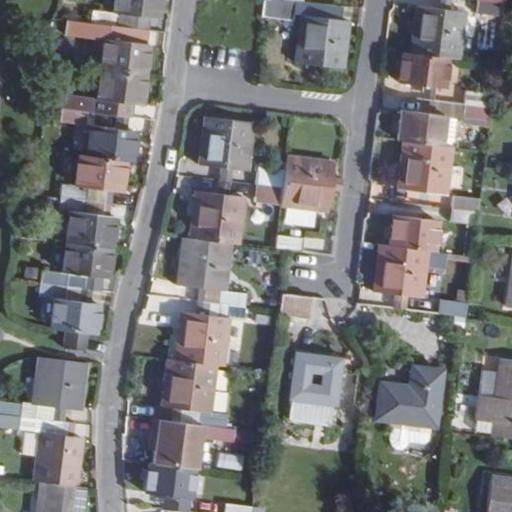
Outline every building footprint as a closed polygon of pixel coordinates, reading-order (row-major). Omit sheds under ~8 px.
[(139,17),(158,19),(159,0),(115,0),(114,14),(91,12),(90,23),(118,26),(137,29),(139,17)] [(263,0),(262,18),(296,22),(297,16),(298,3),(283,1),(275,0),(263,0)] [(503,18),(505,4),(479,0),(476,15),(503,18)] [(340,21),(342,8),(302,3),(298,3),(297,16),(302,16),(340,21)] [(463,13),(418,7),(412,56),(446,61),(457,63),(463,13)] [(344,69),(349,22),(340,21),(302,16),(297,64),(344,69)] [(103,39),(100,69),(144,75),(147,45),(142,44),(116,40),(118,26),(90,23),(88,37),(103,39)] [(142,44),(143,30),(137,29),(118,26),(116,40),(142,44)] [(399,84),(441,90),(446,61),(412,56),(402,55),(399,84)] [(64,96),(63,109),(87,112),(130,118),(132,105),(140,105),(144,75),(100,69),(96,101),(64,96)] [(493,97),(468,94),(466,106),(491,109),(493,97)] [(464,119),(466,106),(426,101),(424,114),(444,116),(441,147),(453,148),(456,118),(464,119)] [(466,106),(464,119),(489,122),(491,109),(466,106)] [(85,126),(87,112),(63,109),(61,122),(85,126)] [(441,147),(444,116),(424,114),(401,111),(397,141),(403,142),(441,147)] [(200,164),(246,170),(252,122),(206,117),(200,164)] [(135,132),(91,127),(87,156),(123,161),(131,162),(135,132)] [(453,148),(441,147),(403,142),(396,190),(446,196),(453,148)] [(76,187),(62,185),(61,197),(100,202),(102,190),(113,191),(119,192),(123,161),(87,156),(80,155),(76,187)] [(285,170),(283,188),(281,206),(329,212),(334,164),(286,159),(285,170)] [(257,185),(283,188),(285,170),(259,167),(257,185)] [(281,206),(283,188),(257,185),(256,203),(281,206)] [(100,202),(112,203),(113,191),(102,190),(100,202)] [(191,238),(230,243),(238,244),(243,196),(197,191),(191,238)] [(59,211),(70,213),(66,244),(110,249),(114,218),(110,218),(98,217),(100,202),(61,197),(59,211)] [(479,200),(454,197),(452,209),(478,213),(479,200)] [(98,217),(110,218),(112,203),(100,202),(98,217)] [(287,207),(285,222),(316,227),(318,212),(287,207)] [(452,209),(450,222),(476,226),(478,213),(452,209)] [(436,220),(392,215),(389,245),(427,250),(433,250),(436,220)] [(276,249),(288,250),(303,252),(305,239),(277,236),(276,249)] [(218,291),(217,303),(245,306),(246,294),(224,291),(230,243),(191,238),(183,238),(176,285),(218,291)] [(422,296),(427,250),(389,245),(380,243),(375,290),(422,296)] [(86,277),(106,279),(110,249),(66,244),(62,274),(41,272),(39,284),(67,287),(85,289),(86,277)] [(53,300),(50,329),(68,331),(87,334),(95,335),(99,305),(90,304),(65,302),(67,287),(39,284),(37,298),(53,300)] [(90,304),(92,291),(85,289),(67,287),(65,302),(90,304)] [(279,315),(279,316),(309,320),(313,298),(282,294),(280,310),(279,315)] [(439,315),(464,318),(466,302),(441,299),(439,315)] [(215,317),(181,313),(176,360),(213,365),(223,365),(228,318),(244,320),(245,306),(217,303),(215,317)] [(84,351),(87,334),(68,331),(65,348),(84,351)] [(343,360),(295,353),(288,403),(291,403),(289,424),(330,430),(333,408),(337,409),(343,360)] [(40,358),(35,404),(0,400),(0,413),(64,420),(64,408),(80,410),(85,363),(40,358)] [(511,359),(500,358),(498,372),(495,397),(478,396),(475,421),(492,423),(491,436),(511,439),(511,359)] [(225,414),(208,412),(213,365),(176,360),(167,359),(161,407),(176,408),(196,411),(194,424),(224,427),(225,414)] [(406,404),(377,401),(374,421),(392,424),(431,430),(433,430),(441,375),(411,370),(406,404)] [(495,397),(498,372),(482,370),(478,396),(495,397)] [(196,411),(176,408),(175,422),(194,424),(196,411)] [(0,427),(39,432),(34,480),(41,481),(76,485),(82,437),(73,436),(75,421),(64,420),(0,413),(0,427)] [(175,422),(155,419),(153,438),(158,438),(155,464),(194,469),(197,469),(200,437),(231,441),(233,428),(224,427),(194,424),(175,422)] [(491,436),(492,423),(475,421),(473,434),(491,436)] [(429,443),(431,430),(392,424),(389,441),(391,447),(395,452),(401,453),(406,449),(408,444),(424,447),(429,443)] [(162,495),(190,498),(194,469),(155,464),(150,464),(147,493),(162,495)] [(511,511),(511,480),(491,477),(487,511),(511,511)] [(78,511),(81,486),(76,485),(41,481),(37,511),(78,511)] [(188,511),(190,498),(162,495),(160,507),(188,511)] [(225,511),(252,511),(253,506),(226,502),(225,511)]
